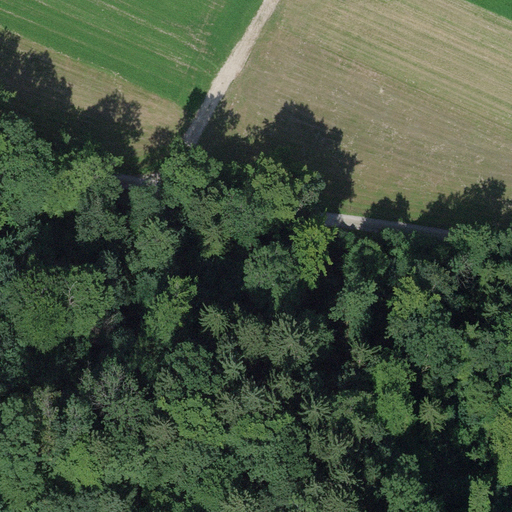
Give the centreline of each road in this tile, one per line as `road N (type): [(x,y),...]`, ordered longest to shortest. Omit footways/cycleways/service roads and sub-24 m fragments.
road 1 (track): [(0,140),(166,189),(511,252)]
road 2 (track): [(280,0),(166,189)]
